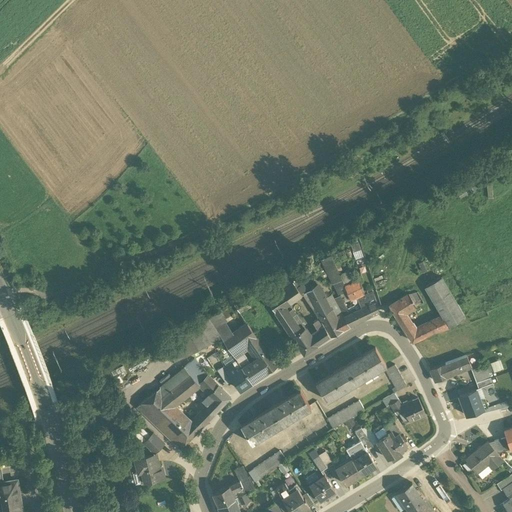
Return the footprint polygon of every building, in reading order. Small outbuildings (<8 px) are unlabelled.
[(474,178),(457,188),(462,196),(479,186),(474,178)] [(350,242),(356,258),(365,255),(359,239),(350,242)] [(342,278),(331,255),(323,259),(323,258),(322,258),(322,259),(333,283),(335,285),(336,283),(336,282),(341,279),(342,278)] [(307,266),(297,271),(298,272),(289,276),(292,281),(301,276),(309,271),(310,271),(307,267),(307,266)] [(342,278),(341,279),(345,286),(352,282),(349,275),(342,278)] [(301,276),(292,281),(301,294),(303,293),(302,293),(309,288),(301,276)] [(464,317),(441,277),(425,287),(443,318),(448,327),(464,317)] [(341,279),(336,282),(336,283),(335,285),(340,297),(341,297),(340,296),(343,293),(346,291),(347,290),(345,286),(341,279)] [(352,282),(345,286),(347,290),(346,291),(350,298),(364,292),(360,279),(352,282)] [(292,281),(279,290),(281,292),(268,301),(275,311),(283,306),(301,294),(292,281)] [(317,283),(309,288),(314,297),(323,293),(317,283)] [(309,288),(302,293),(303,293),(305,297),(306,296),(308,300),(314,297),(309,288)] [(356,298),(359,304),(367,300),(374,297),(378,310),(381,309),(374,290),(356,298)] [(350,298),(346,291),(343,293),(340,296),(341,297),(349,314),(356,310),(350,298)] [(417,291),(408,294),(415,306),(423,302),(417,291)] [(314,297),(308,300),(313,307),(319,316),(331,309),(323,293),(314,297)] [(408,294),(388,305),(396,317),(407,334),(414,331),(403,313),(415,306),(408,294)] [(246,297),(234,305),(239,312),(251,305),(246,297)] [(340,297),(334,300),(343,317),(344,317),(349,314),(341,297),(340,297)] [(349,314),(344,317),(349,326),(378,310),(374,297),(367,300),(368,305),(361,308),(356,310),(349,314)] [(300,330),(283,306),(275,311),(291,336),(300,330)] [(331,309),(319,316),(330,336),(349,326),(344,317),(343,317),(337,320),(331,309)] [(223,311),(209,318),(222,338),(223,340),(234,332),(226,320),(229,319),(223,311)] [(222,338),(209,318),(164,342),(175,362),(222,338)] [(324,327),(319,318),(312,322),(318,331),(324,327)] [(414,331),(407,334),(411,341),(432,332),(448,327),(443,318),(414,331)] [(266,351),(247,323),(237,330),(245,343),(256,358),(266,351)] [(300,330),(291,336),(304,354),(323,341),(316,332),(310,336),(304,327),(300,330)] [(318,331),(316,332),(323,341),(330,336),(324,327),(318,331)] [(234,332),(223,340),(231,353),(239,348),(245,343),(237,330),(234,332)] [(239,348),(231,353),(235,358),(242,353),(239,348)] [(375,348),(315,383),(325,400),(383,366),(385,365),(375,348)] [(276,366),(266,351),(256,358),(260,364),(255,368),(260,377),(276,366)] [(471,367),(466,355),(445,363),(450,375),(471,367)] [(197,357),(184,367),(193,378),(195,377),(205,366),(197,357)] [(494,371),(504,369),(501,360),(492,362),(494,371)] [(242,368),(237,361),(225,368),(226,369),(240,391),(252,383),(242,368)] [(445,363),(430,369),(435,381),(450,375),(445,363)] [(205,366),(195,377),(201,383),(210,392),(217,385),(212,380),(217,375),(206,365),(205,366)] [(249,365),(242,368),(252,383),(260,377),(255,368),(252,370),(249,365)] [(385,365),(383,366),(397,391),(407,385),(395,365),(388,369),(385,365)] [(472,371),(476,382),(490,378),(486,366),(472,371)] [(193,378),(184,367),(148,397),(164,412),(172,406),(201,383),(195,377),(193,378)] [(240,391),(226,369),(217,375),(212,380),(217,385),(230,397),(240,391)] [(478,389),(481,388),(492,384),(490,378),(476,382),(478,389)] [(230,397),(217,385),(210,392),(208,395),(213,400),(199,414),(207,421),(230,397)] [(459,395),(466,415),(488,407),(481,388),(478,389),(459,395)] [(300,391),(240,426),(251,443),(310,408),(300,391)] [(394,393),(382,400),(386,406),(390,404),(398,399),(394,393)] [(164,412),(148,397),(137,406),(180,448),(190,438),(164,412)] [(417,398),(401,405),(404,410),(409,421),(425,414),(417,398)] [(398,399),(390,404),(396,414),(398,413),(404,410),(401,405),(398,399)] [(329,418),(334,427),(364,410),(359,400),(329,418)] [(190,423),(172,406),(164,412),(190,438),(207,421),(199,414),(190,423)] [(404,410),(398,413),(405,423),(409,421),(404,410)] [(395,423),(393,424),(391,421),(383,426),(387,433),(390,438),(398,432),(399,433),(401,432),(395,423)] [(136,435),(144,442),(153,433),(146,426),(136,435)] [(374,432),(372,433),(367,426),(362,429),(364,434),(372,445),(377,442),(376,440),(379,439),(374,432)] [(511,426),(503,429),(506,437),(510,449),(510,450),(511,449),(511,426)] [(399,433),(398,432),(390,438),(398,451),(399,451),(407,446),(403,440),(406,439),(403,435),(401,436),(399,433)] [(164,443),(153,433),(144,442),(155,452),(164,443)] [(379,439),(376,440),(377,442),(388,459),(399,451),(398,451),(390,438),(387,433),(379,439)] [(372,445),(364,434),(358,438),(366,449),(372,445)] [(506,437),(489,442),(497,453),(510,449),(506,437)] [(488,442),(478,450),(477,449),(466,459),(477,473),(488,464),(491,468),(503,459),(497,453),(489,442),(488,442)] [(249,471),(256,481),(287,459),(280,450),(249,471)] [(333,464),(324,451),(318,455),(326,468),(333,464)] [(367,451),(352,461),(360,474),(376,465),(367,451)] [(153,454),(135,459),(138,473),(142,472),(144,483),(163,478),(164,476),(162,468),(159,466),(158,462),(155,460),(153,454)] [(326,468),(318,455),(314,458),(322,471),(326,468)] [(351,459),(335,469),(344,484),(360,474),(352,461),(351,459)] [(488,464),(477,473),(480,477),(491,468),(488,464)] [(138,473),(133,474),(135,484),(140,483),(144,483),(142,472),(138,473)] [(511,472),(497,483),(501,490),(502,489),(511,482),(511,472)] [(324,475),(309,485),(319,501),(334,491),(324,475)] [(3,482),(0,482),(0,511),(12,511),(22,511),(17,480),(3,482)] [(239,481),(228,486),(231,493),(237,490),(242,487),(239,481)] [(511,482),(502,489),(506,495),(511,490),(511,482)] [(285,483),(276,489),(279,494),(282,498),(297,489),(294,485),(289,488),(285,483)] [(396,494),(408,511),(426,511),(430,510),(420,495),(422,493),(419,488),(416,489),(413,483),(396,494)] [(228,486),(212,494),(218,506),(234,499),(231,493),(228,486)] [(282,498),(282,499),(287,506),(286,506),(290,511),(302,511),(309,508),(308,507),(301,496),(297,489),(282,498)] [(240,495),(234,499),(237,505),(248,499),(245,493),(240,495)] [(313,504),(306,493),(301,496),(308,507),(313,504)] [(282,499),(282,498),(279,494),(274,497),(277,503),(281,509),(286,506),(287,506),(282,499)] [(511,511),(511,496),(502,503),(508,511),(511,511)] [(234,499),(218,506),(220,511),(240,511),(237,505),(234,499)] [(283,511),(281,509),(277,503),(271,507),(274,511),(283,511)]
